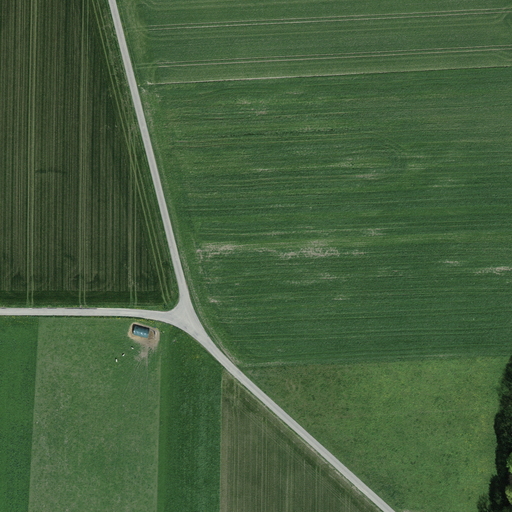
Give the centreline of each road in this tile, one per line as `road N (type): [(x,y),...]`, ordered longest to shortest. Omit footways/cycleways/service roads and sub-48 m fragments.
road 1 (unclassified): [(192,327),(111,0)]
road 2 (unclassified): [(388,511),(192,327)]
road 3 (unclassified): [(0,310),(134,312),(192,327)]
